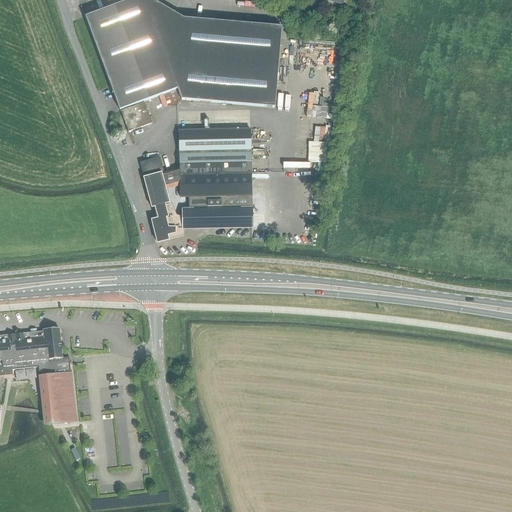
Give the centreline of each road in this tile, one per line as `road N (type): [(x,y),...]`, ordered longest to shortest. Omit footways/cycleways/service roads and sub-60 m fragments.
road 1 (primary): [(511,306),(335,282),(150,272)]
road 2 (primary): [(152,288),(324,293),(511,318)]
road 3 (unclassified): [(150,272),(145,235),(58,0)]
road 4 (tertiary): [(197,511),(167,407),(152,288)]
road 5 (primary): [(0,297),(152,288)]
road 6 (primary): [(150,272),(0,283)]
